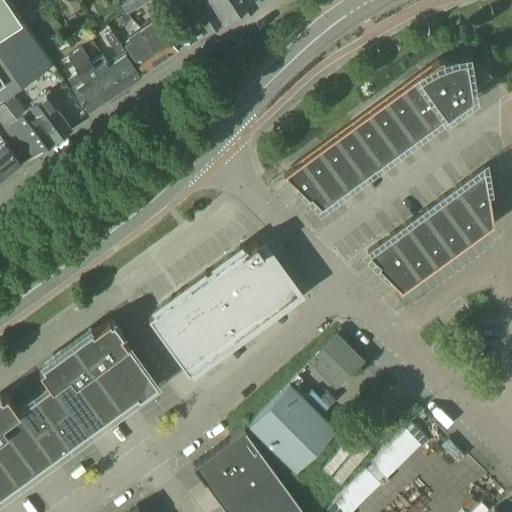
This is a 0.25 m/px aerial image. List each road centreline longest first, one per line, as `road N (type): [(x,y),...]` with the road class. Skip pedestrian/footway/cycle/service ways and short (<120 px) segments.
road 1 (residential): [(278,0),(82,131),(0,199)]
road 2 (unclassified): [(0,311),(157,195),(206,146)]
road 3 (unclassified): [(148,456),(345,289)]
road 4 (unclassified): [(511,450),(345,289)]
road 5 (unclassified): [(206,146),(294,57),(371,0)]
road 6 (unclassified): [(345,289),(206,146)]
